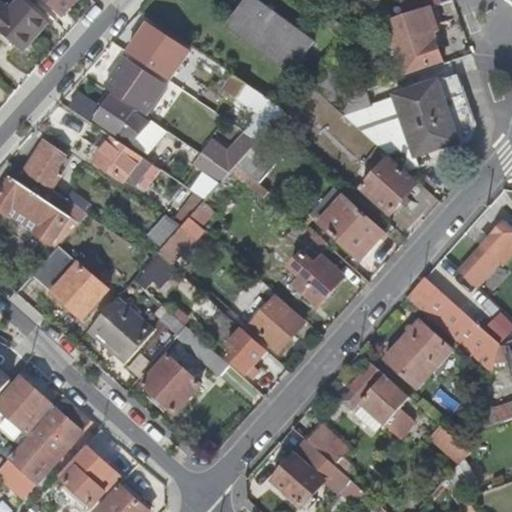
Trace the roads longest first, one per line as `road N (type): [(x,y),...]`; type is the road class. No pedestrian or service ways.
road 1 (residential): [(511,150),(205,490)]
road 2 (residential): [(205,490),(0,306)]
road 3 (residential): [(124,0),(0,138)]
